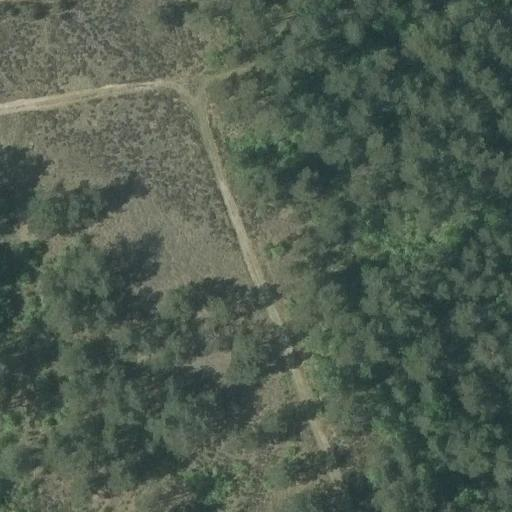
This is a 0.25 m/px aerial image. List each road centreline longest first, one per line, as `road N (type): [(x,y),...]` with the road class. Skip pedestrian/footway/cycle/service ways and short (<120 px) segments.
road 1 (track): [(344,511),(287,334),(248,259),(189,86),(0,110)]
road 2 (track): [(327,0),(283,19),(240,67),(189,86)]
